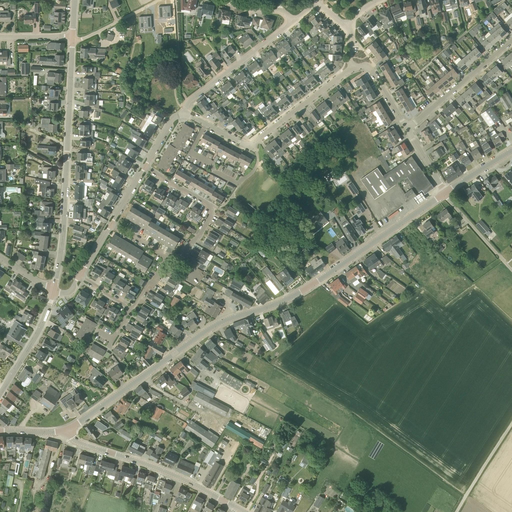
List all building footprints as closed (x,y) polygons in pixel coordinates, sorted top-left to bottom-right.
[(83,0),(84,1),(83,5),(88,5),(88,8),(93,9),(93,1),(91,1),(91,0),(83,0)] [(108,0),(113,8),(120,5),(117,0),(108,0)] [(191,9),(195,10),(197,0),(188,0),(188,4),(185,3),(185,4),(181,4),(181,3),(182,10),(185,10),(190,11),(191,9)] [(427,8),(426,3),(425,3),(424,0),(420,0),(418,0),(419,3),(417,4),(419,13),(425,12),(424,8),(427,8)] [(433,0),(432,1),(430,1),(432,9),(432,10),(433,13),(441,12),(440,7),(438,0),(433,0)] [(458,7),(457,3),(454,4),(453,0),(444,0),(443,0),(445,10),(458,7)] [(408,1),(403,2),(404,6),(406,13),(406,15),(406,16),(412,15),(413,14),(414,14),(414,13),(416,12),(415,4),(412,4),(411,2),(408,2),(408,1)] [(473,11),(478,9),(475,2),(470,4),(473,11)] [(198,9),(197,16),(201,17),(201,13),(203,13),(212,15),(213,12),(214,6),(208,5),(208,4),(206,4),(204,4),(203,4),(203,7),(202,10),(198,9)] [(395,19),(406,15),(406,13),(404,6),(400,7),(399,4),(390,7),(395,19)] [(502,12),(502,11),(500,9),(502,7),(500,5),(494,11),(498,16),(502,12)] [(54,11),(53,24),(53,25),(61,25),(61,24),(64,24),(64,19),(64,17),(65,17),(65,12),(64,12),(65,9),(65,8),(63,8),(63,9),(59,9),(58,9),(58,11),(54,11)] [(159,8),(159,20),(171,20),(171,8),(159,8)] [(226,19),(229,20),(231,12),(227,12),(227,11),(220,9),(217,23),(222,24),(223,19),(226,20),(226,19)] [(3,10),(0,10),(0,21),(1,21),(3,21),(10,21),(10,13),(9,13),(8,10),(3,10)] [(381,17),(380,17),(382,22),(385,29),(389,27),(386,22),(392,20),(388,10),(387,11),(381,13),(382,16),(381,17)] [(32,15),(24,15),(24,24),(32,23),(35,23),(35,14),(32,14),(32,15)] [(307,20),(310,24),(312,23),(314,26),(319,22),(323,19),(319,14),(314,18),(312,16),(307,20)] [(245,26),(249,27),(250,19),(246,18),(246,17),(239,15),(237,25),(245,26)] [(264,17),(261,26),(270,30),(270,29),(271,29),(272,29),(272,28),(272,27),(271,26),(274,20),(268,18),(269,17),(268,17),(267,16),(266,16),(266,17),(264,17)] [(376,25),(379,28),(382,26),(378,21),(375,23),(371,17),(366,21),(369,26),(371,28),(376,25)] [(139,20),(139,32),(151,32),(151,20),(139,20)] [(319,22),(314,26),(318,30),(319,29),(321,32),(327,28),(330,25),(326,20),(321,24),(319,22)] [(363,24),(357,29),(360,33),(363,37),(368,33),(370,36),(373,34),(374,33),(375,33),(374,32),(371,28),(369,26),(367,28),(364,24),(363,24)] [(337,31),(336,29),(333,26),(328,30),(327,28),(321,32),(325,36),(326,35),(328,37),(337,31)] [(476,26),(472,29),(469,32),(473,37),(477,34),(476,34),(479,31),(479,30),(476,26)] [(501,26),(496,30),(502,37),(507,33),(501,26)] [(295,31),(294,31),(302,42),(305,40),(304,38),(308,35),(305,31),(303,33),(300,29),(300,28),(299,29),(297,31),(296,30),(295,31)] [(256,35),(251,29),(245,30),(247,32),(246,32),(247,33),(239,39),(245,47),(253,41),(251,38),(255,34),(256,35)] [(496,30),(491,34),(497,41),(502,37),(496,30)] [(293,34),(290,36),(293,40),(291,42),(294,46),(296,44),(298,48),(303,44),(302,42),(294,31),(293,32),(292,33),(293,34)] [(110,34),(106,32),(104,38),(112,42),(114,35),(113,35),(114,33),(111,32),(110,34)] [(337,41),(339,42),(342,42),(342,36),(341,36),(338,32),(332,37),(331,41),(330,41),(330,44),(333,44),(337,45),(337,41)] [(491,34),(491,35),(486,39),(492,45),(497,41),(491,34)] [(486,39),(484,36),(479,40),(481,43),(487,50),(492,45),(486,39)] [(280,42),(288,53),(291,51),(289,49),(294,46),(291,42),(289,44),(288,43),(285,39),(282,42),(282,41),(280,42)] [(368,46),(372,51),(379,45),(375,41),(368,46)] [(278,45),(275,47),(279,51),(277,53),(280,57),(284,53),(285,55),(286,54),(288,53),(280,42),(279,43),(278,44),(278,45)] [(329,53),(336,53),(336,50),(342,50),(342,45),(337,45),(333,44),(330,44),(329,53)] [(222,52),(219,54),(221,58),(225,56),(228,59),(232,56),(233,55),(233,54),(235,52),(231,45),(228,48),(228,47),(228,48),(227,48),(222,52)] [(375,56),(382,50),(379,45),(372,51),(375,56)] [(476,48),(471,51),(477,58),(482,54),(476,47),(476,48)] [(81,58),(89,58),(96,58),(97,57),(99,57),(99,62),(103,62),(103,57),(105,57),(106,49),(81,48),(81,58)] [(444,52),(448,57),(452,53),(448,49),(444,52)] [(266,52),(266,53),(274,64),(275,62),(276,62),(275,60),(280,57),(277,53),(275,54),(271,50),(268,52),(266,52)] [(379,61),(381,59),(386,55),(382,50),(375,56),(379,61)] [(7,65),(10,65),(10,59),(7,59),(7,51),(2,51),(0,51),(0,61),(7,61),(7,65)] [(471,51),(466,56),(472,62),(477,58),(471,51)] [(209,62),(215,69),(221,64),(218,61),(221,58),(219,54),(217,52),(212,55),(211,54),(210,54),(207,57),(207,58),(209,62)] [(264,56),(261,58),(265,62),(262,64),(265,68),(270,64),(271,66),(274,64),(266,53),(265,54),(263,55),(264,56)] [(63,65),(63,55),(55,55),(55,58),(40,57),(39,63),(62,65),(63,65)] [(329,58),(326,60),(330,65),(333,63),(331,61),(333,60),(336,60),(341,61),(342,55),(334,55),(333,55),(333,58),(329,58)] [(472,62),(466,56),(461,60),(467,66),(472,62)] [(504,59),(501,61),(503,64),(507,68),(509,66),(511,69),(511,64),(506,57),(504,59)] [(326,65),(322,68),(327,75),(331,71),(328,67),(330,65),(326,60),(324,62),(326,65)] [(461,60),(456,64),(462,71),(467,66),(461,60)] [(257,71),(258,72),(261,69),(264,72),(267,70),(265,68),(262,64),(261,63),(259,64),(256,61),(255,61),(252,64),(257,71)] [(380,66),(383,72),(390,68),(387,62),(380,66)] [(203,64),(196,69),(203,78),(205,76),(207,77),(208,75),(208,74),(210,73),(208,70),(210,68),(206,63),(203,65),(203,64)] [(252,64),(247,67),(250,71),(248,73),(252,78),(254,76),(252,74),(257,71),(252,64)] [(315,68),(313,70),(317,76),(319,74),(322,78),(327,75),(322,68),(320,65),(315,69),(315,68)] [(449,72),(454,78),(458,74),(451,65),(449,66),(451,70),(449,72)] [(496,65),(491,69),(497,76),(499,75),(501,76),(505,73),(502,69),(501,70),(496,65)] [(82,72),(88,72),(88,75),(95,76),(95,67),(83,67),(82,72)] [(393,73),(390,68),(383,72),(386,77),(393,73)] [(444,71),(441,68),(439,70),(449,82),(454,78),(449,72),(446,69),(444,71)] [(491,69),(487,74),(492,80),(497,76),(491,69)] [(311,73),(306,76),(309,79),(314,86),(318,82),(314,77),(317,76),(313,70),(310,72),(311,73)] [(441,78),(439,80),(444,86),(449,82),(439,70),(437,71),(440,75),(439,76),(441,78)] [(242,71),(238,74),(245,83),(248,81),(249,82),(253,79),(252,78),(248,73),(245,75),(242,71)] [(47,78),(47,80),(54,80),(53,82),(54,82),(61,82),(62,76),(62,73),(48,73),(47,75),(47,78)] [(192,86),(193,87),(199,83),(191,73),(186,77),(188,79),(184,82),(189,88),(192,86)] [(386,77),(389,82),(396,78),(393,73),(386,77)] [(238,74),(234,77),(237,81),(235,83),(238,88),(240,90),(244,87),(243,86),(245,84),(245,83),(238,74)] [(492,80),(487,74),(482,78),(484,81),(482,83),(485,86),(490,83),(492,85),(495,83),(492,80)] [(84,78),(83,83),(84,83),(96,84),(97,79),(97,78),(95,78),(95,76),(88,75),(88,78),(84,78)] [(355,82),(358,87),(361,85),(367,81),(364,76),(358,80),(355,82)] [(435,93),(440,89),(435,83),(432,80),(430,77),(428,79),(430,82),(428,84),(430,87),(435,93)] [(396,78),(389,82),(393,87),(399,84),(399,83),(400,85),(405,83),(403,81),(402,78),(401,79),(398,81),(396,78)] [(300,81),(304,87),(306,85),(309,89),(314,86),(309,79),(304,82),(302,79),(300,81)] [(435,83),(440,89),(444,86),(439,80),(435,83)] [(236,90),(238,88),(235,83),(232,85),(229,81),(225,84),(230,91),(234,88),(236,90)] [(300,81),(297,83),(293,86),(300,96),(305,93),(301,88),(304,87),(300,81)] [(361,85),(364,90),(371,86),(367,81),(361,85)] [(348,82),(343,86),(348,93),(353,90),(348,82)] [(90,91),(96,92),(96,84),(83,83),(84,83),(84,88),(90,89),(90,91)] [(476,83),(471,87),(477,94),(482,89),(476,83)] [(230,91),(225,84),(220,88),(224,92),(223,93),(221,96),(226,99),(228,97),(232,94),(230,91)] [(395,92),(398,97),(405,93),(403,90),(406,88),(405,85),(395,92)] [(286,92),(290,97),(293,95),(296,100),(300,96),(293,86),(286,92)] [(364,90),(367,95),(374,92),(371,86),(364,90)] [(259,87),(252,92),(254,95),(262,90),(259,87)] [(423,88),(431,97),(435,93),(430,87),(427,90),(425,87),(423,88)] [(471,87),(466,91),(472,98),(477,94),(471,87)] [(49,100),(57,100),(57,97),(58,94),(60,94),(60,90),(50,89),(49,96),(44,96),(44,99),(49,100)] [(339,90),(335,94),(341,102),(344,99),(345,98),(347,101),(350,99),(346,93),(343,96),(342,95),(339,90)] [(482,100),(483,102),(491,96),(486,90),(483,92),(486,96),(482,100)] [(85,97),(85,99),(95,100),(97,100),(97,95),(96,95),(96,92),(90,91),(90,94),(85,94),(85,97)] [(467,102),(472,98),(466,91),(461,95),(467,102)] [(507,109),(511,106),(511,98),(508,91),(499,97),(507,109)] [(290,97),(286,92),(279,97),(280,97),(287,106),(291,103),(288,99),(290,97)] [(374,92),(367,95),(364,97),(368,105),(372,103),(370,101),(377,97),(374,92)] [(401,102),(408,98),(405,93),(398,97),(401,102)] [(334,103),(332,105),(336,110),(338,107),(336,105),(341,102),(335,94),(330,97),(334,103)] [(208,99),(204,95),(196,101),(198,103),(197,103),(201,108),(211,101),(209,98),(208,99)] [(462,106),(464,104),(468,108),(470,106),(467,102),(461,95),(456,99),(462,106)] [(493,96),(486,101),(490,107),(497,102),(493,96)] [(275,100),(273,102),(277,107),(279,106),(282,110),(287,106),(280,97),(275,100)] [(411,103),(408,98),(401,102),(405,107),(411,103)] [(85,105),(95,105),(95,107),(96,107),(95,110),(102,112),(103,109),(99,108),(100,100),(97,100),(95,100),(85,99),(85,105)] [(47,110),(57,111),(57,105),(57,103),(57,100),(49,100),(49,105),(47,105),(47,110)] [(333,112),(336,110),(332,105),(329,107),(325,101),(321,104),(327,112),(331,109),(333,112)] [(383,106),(379,101),(369,107),(372,111),(373,112),(383,106)] [(210,112),(215,109),(217,107),(213,102),(210,104),(211,105),(209,106),(207,104),(201,108),(205,113),(209,110),(210,112)] [(270,104),(266,107),(268,110),(273,117),(278,113),(274,109),(277,107),(273,102),(270,104)] [(414,108),(411,103),(405,107),(408,112),(414,108)] [(457,109),(452,103),(447,107),(452,113),(455,110),(457,113),(458,115),(462,111),(458,107),(457,109)] [(227,111),(225,108),(222,104),(217,107),(210,112),(212,114),(214,113),(218,117),(224,113),(227,111)] [(320,113),(318,115),(322,120),(324,118),(322,116),(327,112),(321,104),(316,108),(320,113)] [(263,118),(265,117),(266,116),(269,120),(273,117),(268,110),(266,107),(265,106),(261,109),(260,107),(257,109),(257,110),(263,118)] [(379,115),(386,111),(383,106),(373,112),(374,115),(371,117),(372,120),(376,117),(379,115)] [(357,111),(360,117),(364,114),(362,112),(366,110),(365,107),(357,111)] [(442,111),(447,117),(445,118),(446,120),(448,123),(452,119),(449,115),(452,113),(447,107),(442,111)] [(490,126),(499,120),(491,107),(481,114),(490,126)] [(224,113),(218,117),(222,122),(224,121),(225,123),(227,121),(232,118),(231,116),(232,112),(229,109),(227,111),(225,113),(224,113)] [(263,118),(257,110),(254,113),(256,115),(257,114),(259,116),(259,117),(262,121),(265,119),(263,118)] [(150,115),(146,121),(153,125),(154,126),(156,126),(154,125),(155,124),(156,123),(157,124),(158,124),(161,119),(162,118),(158,115),(155,114),(156,113),(152,111),(150,115)] [(312,113),(310,114),(314,120),(311,121),(315,126),(318,124),(322,121),(322,120),(318,115),(314,111),(312,113)] [(386,111),(379,115),(382,120),(389,117),(386,111)] [(232,118),(227,121),(229,124),(231,122),(235,127),(241,122),(239,119),(242,117),(240,115),(234,120),(232,118)] [(392,122),(389,117),(382,120),(384,124),(380,126),(382,128),(392,122)] [(42,118),(41,127),(48,128),(48,131),(56,132),(56,125),(56,124),(50,124),(50,119),(42,118)] [(427,128),(421,132),(424,137),(431,133),(435,130),(432,125),(431,124),(435,121),(433,119),(429,122),(425,125),(427,128)] [(79,130),(93,130),(92,130),(93,125),(94,125),(94,124),(90,122),(84,120),(84,124),(80,124),(79,130)] [(146,121),(143,127),(147,129),(144,132),(151,136),(155,130),(152,128),(153,125),(146,121)] [(241,122),(235,127),(239,132),(241,130),(241,129),(250,123),(249,121),(244,125),(241,122)] [(184,126),(182,129),(192,135),(193,136),(194,134),(193,133),(192,132),(194,129),(187,125),(184,123),(185,124),(184,125),(183,125),(184,126)] [(252,126),(250,123),(241,129),(241,130),(245,135),(246,134),(247,136),(256,130),(252,126)] [(311,131),(305,123),(299,127),(296,124),(292,128),(295,132),(297,135),(300,139),(311,131)] [(468,128),(466,126),(457,131),(459,134),(468,128)] [(386,134),(388,138),(397,133),(397,132),(398,132),(396,129),(395,129),(395,128),(391,131),(389,128),(384,131),(379,134),(380,137),(383,135),(383,136),(386,134)] [(133,132),(132,132),(135,133),(133,136),(137,139),(135,142),(136,143),(140,145),(140,146),(140,145),(143,147),(147,140),(142,138),(138,135),(140,133),(134,129),(133,132)] [(192,135),(182,129),(180,132),(179,131),(179,132),(180,132),(178,134),(187,140),(189,137),(190,137),(192,135)] [(289,129),(284,132),(293,143),(295,141),(297,143),(301,139),(300,139),(297,135),(295,132),(293,134),(289,129)] [(86,138),(93,138),(93,135),(93,130),(79,130),(80,130),(80,135),(86,135),(86,138)] [(431,133),(424,137),(427,142),(439,135),(436,130),(435,130),(431,133)] [(284,141),(282,143),(286,148),(288,146),(293,143),(284,132),(280,135),(284,141)] [(505,137),(502,132),(498,135),(497,133),(490,137),(496,147),(503,143),(501,140),(505,137)] [(388,138),(393,146),(398,143),(396,140),(400,138),(400,137),(401,136),(399,133),(398,134),(397,133),(388,138)] [(177,137),(175,140),(185,146),(186,144),(188,145),(190,142),(187,140),(178,134),(178,135),(177,136),(177,137)] [(204,134),(199,144),(201,145),(203,142),(206,143),(210,137),(204,134)] [(215,139),(210,137),(206,143),(210,145),(208,148),(210,149),(215,139)] [(93,142),(93,138),(86,138),(86,140),(81,140),(81,146),(91,146),(91,141),(93,142)] [(489,138),(486,140),(480,143),(482,146),(486,153),(492,149),(489,145),(492,143),(489,138)] [(216,150),(220,143),(220,142),(215,139),(210,149),(212,150),(215,151),(216,150)] [(279,153),(286,148),(282,143),(279,145),(275,139),(271,143),(279,153)] [(184,148),(185,146),(175,140),(173,143),(172,143),(173,144),(172,145),(180,150),(181,151),(183,147),(184,148)] [(471,152),(475,160),(482,156),(478,151),(481,149),(476,140),(472,142),(475,146),(471,148),(473,151),(471,152)] [(444,150),(444,148),(445,147),(441,141),(437,144),(433,147),(435,151),(432,153),(436,159),(445,153),(444,150)] [(401,151),(407,147),(404,142),(394,148),(396,151),(399,149),(401,151)] [(131,150),(128,155),(135,159),(138,152),(135,150),(137,147),(130,143),(127,148),(131,150)] [(225,146),(220,143),(216,150),(219,152),(217,155),(220,156),(225,146)] [(271,143),(266,146),(266,147),(270,152),(268,154),(272,159),(274,157),(279,153),(271,143)] [(169,146),(167,150),(177,156),(178,153),(177,153),(179,150),(179,149),(172,145),(170,144),(169,146)] [(42,151),(42,154),(48,154),(55,155),(56,147),(48,146),(42,146),(42,150),(42,151)] [(225,146),(220,156),(222,157),(225,158),(227,156),(230,149),(225,146)] [(399,156),(400,159),(410,153),(407,147),(401,151),(402,154),(399,156)] [(384,151),(381,153),(382,155),(383,155),(386,160),(391,157),(389,153),(391,152),(388,148),(384,151)] [(230,149),(227,156),(230,157),(228,161),(230,162),(236,152),(230,149)] [(163,155),(173,161),(175,157),(176,158),(177,156),(167,150),(165,153),(164,153),(165,154),(164,155),(163,155)] [(91,157),(91,153),(86,153),(78,152),(78,159),(81,160),(81,162),(89,162),(90,156),(91,157)] [(237,161),(238,160),(241,155),(236,152),(230,162),(232,163),(234,159),(237,161)] [(355,161),(352,163),(355,167),(363,162),(356,152),(351,155),(355,161)] [(454,160),(459,158),(456,152),(451,155),(454,160)] [(459,157),(461,160),(465,166),(472,162),(468,156),(466,153),(459,157)] [(122,157),(121,159),(124,161),(122,164),(129,168),(130,167),(131,165),(132,163),(127,160),(129,158),(122,154),(121,156),(122,157)] [(241,166),(247,156),(241,154),(241,155),(238,160),(241,162),(239,165),(241,166)] [(173,161),(163,155),(164,155),(163,157),(162,157),(163,157),(161,161),(171,167),(172,167),(172,168),(174,165),(171,164),(173,161)] [(386,170),(390,168),(389,166),(385,160),(386,160),(383,155),(382,155),(377,158),(379,162),(381,161),(386,170)] [(247,156),(241,166),(244,168),(245,164),(249,166),(252,159),(247,156)] [(368,174),(361,179),(371,193),(375,199),(381,194),(404,179),(404,180),(406,183),(408,182),(411,185),(413,184),(419,192),(422,190),(425,194),(434,188),(431,183),(426,175),(412,156),(398,165),(388,173),(384,176),(382,174),(378,167),(372,171),(368,174)] [(118,161),(116,165),(118,165),(116,168),(126,173),(127,171),(129,169),(129,168),(122,164),(118,161)] [(170,168),(171,167),(161,161),(159,164),(158,164),(157,166),(166,171),(168,168),(169,169),(170,168)] [(88,169),(84,169),(84,165),(93,165),(93,162),(89,162),(81,162),(81,165),(77,165),(76,172),(88,173),(88,169)] [(463,173),(458,167),(455,162),(448,168),(450,172),(444,176),(449,183),(463,173)] [(182,167),(180,166),(174,176),(179,179),(183,172),(180,171),(182,167)] [(43,178),(54,178),(55,171),(51,171),(51,167),(43,167),(43,178)] [(116,178),(115,181),(122,185),(125,179),(118,175),(120,173),(114,169),(111,173),(114,175),(113,177),(116,178)] [(186,174),(183,172),(179,179),(184,182),(190,172),(188,171),(186,174)] [(76,172),(76,179),(79,179),(79,182),(92,182),(93,183),(93,180),(87,179),(88,173),(76,172)] [(190,172),(184,182),(186,183),(189,185),(190,184),(193,178),(190,177),(192,174),(192,173),(190,172)] [(328,174),(324,176),(328,182),(332,179),(328,174)] [(195,187),(201,177),(199,176),(197,179),(194,178),(193,179),(193,178),(190,184),(195,187)] [(484,181),(490,190),(491,190),(497,186),(496,184),(499,182),(498,180),(495,176),(491,178),(490,177),(489,178),(488,178),(484,181)] [(201,177),(195,187),(200,190),(204,183),(201,182),(203,179),(201,177)] [(35,179),(35,184),(39,184),(39,191),(42,192),(41,196),(41,197),(45,197),(45,196),(53,197),(53,195),(53,189),(49,189),(46,188),(46,184),(46,181),(45,181),(39,180),(35,179)] [(145,191),(151,194),(155,188),(152,186),(154,183),(147,179),(142,188),(143,188),(144,186),(147,188),(145,191)] [(122,185),(115,181),(113,184),(110,182),(109,184),(112,186),(119,190),(122,185)] [(204,183),(200,190),(206,193),(211,183),(209,182),(209,183),(206,181),(204,183)] [(75,192),(86,192),(87,190),(87,185),(92,186),(92,185),(92,182),(79,182),(79,184),(79,185),(76,185),(75,192)] [(359,191),(353,182),(348,186),(353,195),(359,191)] [(211,183),(206,193),(211,196),(210,197),(215,190),(216,187),(213,185),(213,184),(211,183)] [(412,189),(405,194),(409,200),(416,195),(416,194),(419,192),(413,184),(411,185),(410,186),(412,189)] [(476,202),(483,197),(474,184),(465,190),(470,197),(472,196),(476,202)] [(113,189),(108,187),(107,189),(108,190),(107,192),(110,194),(108,197),(115,201),(118,195),(111,191),(113,189)] [(158,188),(154,195),(159,197),(157,200),(160,202),(158,205),(160,207),(166,195),(163,193),(165,191),(162,189),(162,190),(158,188)] [(215,190),(210,197),(215,200),(221,191),(222,189),(220,188),(217,193),(214,191),(215,190)] [(221,203),(226,195),(222,193),(223,192),(221,191),(215,200),(221,203)] [(75,199),(81,199),(81,202),(88,202),(93,202),(94,202),(95,199),(86,199),(83,199),(83,195),(86,196),(86,192),(75,192),(75,199)] [(500,199),(495,193),(491,196),(496,202),(499,200),(500,199)] [(165,203),(172,206),(174,208),(177,203),(175,201),(177,198),(170,194),(165,203)] [(102,200),(101,203),(106,206),(107,203),(112,206),(112,205),(113,204),(114,202),(115,201),(108,197),(106,200),(103,198),(102,200)] [(499,200),(496,202),(501,210),(505,207),(500,199),(499,200)] [(178,201),(177,203),(174,208),(172,211),(177,214),(179,211),(182,208),(185,210),(189,203),(183,200),(181,203),(178,201)] [(335,209),(330,201),(323,206),(329,213),(335,209)] [(34,210),(34,216),(37,217),(44,218),(44,214),(51,214),(52,206),(52,202),(42,202),(41,206),(44,206),(44,211),(41,211),(34,210)] [(360,209),(362,212),(366,210),(361,202),(356,206),(359,210),(360,209)] [(107,206),(106,206),(101,203),(99,205),(101,206),(99,208),(102,210),(100,213),(107,217),(110,212),(106,209),(107,206)] [(133,207),(134,206),(133,205),(126,218),(128,219),(129,218),(131,219),(137,209),(133,207)] [(194,206),(190,213),(193,215),(191,219),(198,223),(202,217),(198,215),(201,211),(194,206)] [(230,206),(227,212),(234,216),(232,218),(235,220),(238,216),(235,214),(237,210),(230,206)] [(136,223),(143,211),(141,210),(141,211),(137,209),(131,219),(134,221),(133,222),(136,223)] [(441,213),(437,216),(441,221),(444,218),(445,219),(448,217),(450,220),(453,218),(450,215),(451,215),(446,209),(440,213),(441,213)] [(141,225),(147,215),(144,213),(144,212),(143,211),(136,223),(138,225),(139,224),(141,225)] [(150,217),(147,215),(141,225),(144,227),(143,228),(146,229),(151,221),(150,221),(151,219),(153,217),(151,216),(150,217)] [(320,226),(326,222),(321,216),(316,220),(320,226)] [(42,230),(50,230),(51,223),(44,223),(44,218),(37,217),(37,222),(36,221),(36,225),(42,226),(42,230)] [(233,223),(226,219),(224,222),(218,218),(216,221),(230,229),(233,223)] [(363,223),(359,219),(356,221),(354,218),(350,220),(360,235),(362,234),(366,231),(361,224),(363,223)] [(146,229),(144,232),(147,233),(147,232),(150,234),(156,224),(152,222),(153,220),(151,219),(150,221),(151,221),(146,229)] [(423,231),(427,238),(434,233),(433,231),(436,229),(429,220),(423,225),(427,230),(424,232),(423,231)] [(481,220),(476,225),(485,234),(489,230),(481,220)] [(230,229),(216,221),(215,223),(221,227),(220,230),(227,234),(227,233),(230,229)] [(156,224),(150,234),(152,235),(152,236),(154,238),(162,225),(160,224),(159,226),(156,224)] [(357,239),(354,233),(355,232),(350,224),(343,228),(348,235),(348,236),(352,242),(357,239)] [(73,238),(86,243),(88,235),(82,233),(84,228),(80,226),(75,225),(73,231),(75,231),(73,238)] [(162,225),(154,238),(156,239),(157,238),(160,240),(165,230),(162,228),(163,226),(162,225)] [(165,230),(160,240),(162,241),(162,242),(164,243),(171,231),(170,230),(169,232),(165,230)] [(167,244),(169,245),(175,236),(172,233),(173,232),(171,231),(164,243),(166,245),(167,244)] [(40,239),(39,242),(47,243),(48,236),(41,235),(41,232),(34,232),(33,238),(36,238),(40,239)] [(210,232),(207,238),(214,242),(217,238),(220,240),(222,236),(219,234),(217,233),(216,235),(211,232),(210,232)] [(109,246),(113,248),(119,238),(116,236),(117,235),(114,234),(107,246),(109,247),(109,246)] [(401,242),(396,235),(389,240),(396,250),(400,256),(403,254),(396,245),(401,242)] [(175,236),(169,245),(172,247),(171,248),(174,249),(181,237),(179,236),(179,237),(175,236)] [(116,252),(124,239),(122,238),(121,239),(119,238),(113,248),(116,250),(115,251),(116,252)] [(214,242),(207,238),(204,243),(211,247),(209,250),(212,252),(215,247),(212,245),(214,242)] [(126,241),(124,239),(116,252),(118,253),(119,252),(122,253),(128,243),(126,242),(126,241)] [(389,251),(391,249),(398,258),(400,256),(396,250),(389,240),(382,246),(387,252),(388,251),(389,251)] [(344,241),(336,246),(337,247),(341,253),(343,255),(350,250),(344,241)] [(35,245),(34,249),(46,250),(47,243),(39,242),(39,246),(35,245)] [(128,243),(122,253),(126,256),(125,257),(126,258),(134,245),(132,244),(131,245),(128,243)] [(325,247),(330,253),(336,249),(332,243),(325,247)] [(134,245),(126,258),(128,259),(129,257),(133,259),(138,250),(136,248),(136,247),(134,245)] [(192,251),(206,259),(209,254),(202,249),(200,252),(194,248),(192,251)] [(141,251),(138,250),(133,259),(136,261),(135,263),(137,264),(135,267),(142,254),(144,251),(141,250),(141,251)] [(38,252),(33,251),(32,254),(33,254),(33,257),(36,258),(36,261),(44,263),(45,256),(38,255),(38,252)] [(199,267),(203,269),(205,266),(203,265),(206,259),(192,251),(191,254),(197,257),(196,260),(200,263),(199,264),(200,264),(199,267)] [(375,253),(369,257),(376,266),(381,263),(375,253)] [(141,268),(147,258),(144,257),(145,256),(142,254),(135,267),(137,268),(138,266),(141,268)] [(386,255),(382,258),(386,264),(392,260),(386,255)] [(376,266),(369,257),(364,261),(371,270),(376,266)] [(147,258),(141,268),(144,270),(143,271),(145,272),(152,260),(150,259),(149,260),(147,258)] [(312,265),(306,269),(311,276),(326,265),(321,259),(317,262),(314,258),(310,262),(312,265)] [(36,261),(35,265),(31,264),(31,267),(35,268),(42,270),(44,263),(36,261)] [(99,269),(95,267),(91,273),(98,277),(99,274),(102,276),(105,272),(106,269),(101,265),(99,269)] [(106,269),(105,272),(107,274),(104,280),(110,283),(115,275),(111,272),(113,269),(108,266),(106,269)] [(354,267),(351,270),(355,276),(357,279),(360,278),(366,274),(367,274),(366,275),(367,276),(368,275),(363,267),(360,269),(361,270),(360,271),(359,269),(356,266),(354,267)] [(283,287),(267,267),(262,270),(270,280),(265,283),(275,295),(279,291),(279,290),(283,287)] [(281,272),(276,276),(280,281),(283,279),(287,284),(288,285),(294,279),(291,276),(292,275),(290,273),(289,274),(289,273),(285,269),(285,270),(285,269),(286,271),(282,274),(281,273),(282,272),(281,273),(281,272)] [(386,274),(382,271),(379,269),(376,271),(380,277),(382,279),(386,274)] [(351,270),(345,274),(352,283),(357,279),(355,276),(351,270)] [(126,284),(125,283),(128,280),(124,278),(118,275),(116,278),(116,279),(114,283),(117,285),(115,286),(122,290),(125,285),(128,286),(128,285),(126,284)] [(179,285),(181,281),(175,277),(173,280),(170,278),(167,283),(174,288),(176,289),(177,289),(179,286),(179,285)] [(234,277),(230,286),(239,291),(244,283),(234,277)] [(339,278),(334,281),(341,291),(346,287),(342,281),(341,282),(339,278)] [(6,287),(5,289),(6,290),(10,293),(12,290),(14,291),(15,291),(18,293),(17,293),(16,296),(24,301),(25,298),(28,294),(24,291),(26,288),(20,284),(18,283),(19,282),(15,279),(12,284),(9,281),(5,287),(6,287)] [(333,291),(330,294),(337,300),(338,299),(341,296),(338,293),(341,291),(334,281),(333,282),(332,282),(330,284),(333,288),(332,289),(333,291)] [(164,288),(163,289),(166,290),(165,293),(166,294),(168,295),(172,297),(174,293),(172,292),(174,288),(167,283),(164,288)] [(131,288),(127,293),(126,295),(133,299),(137,292),(134,290),(136,287),(132,285),(131,287),(128,285),(128,286),(131,288)] [(207,291),(202,301),(204,302),(204,303),(212,307),(211,308),(208,307),(206,310),(205,311),(207,312),(216,317),(218,314),(222,307),(222,306),(211,300),(214,294),(215,292),(215,291),(209,288),(207,287),(206,290),(207,291)] [(259,293),(256,296),(261,302),(263,303),(263,304),(270,298),(266,294),(267,293),(265,291),(262,287),(261,288),(260,289),(259,291),(259,293)] [(224,294),(230,297),(249,308),(252,303),(253,302),(228,288),(224,294)] [(366,299),(367,298),(369,294),(360,288),(357,292),(366,299)] [(86,306),(90,300),(87,298),(89,294),(82,290),(78,297),(82,299),(80,302),(86,306)] [(149,291),(147,294),(161,302),(165,297),(157,292),(155,295),(149,291)] [(164,304),(161,302),(147,294),(146,296),(152,300),(151,303),(161,309),(164,304)] [(361,304),(365,299),(357,294),(354,299),(361,304)] [(180,299),(175,296),(170,305),(175,308),(180,299)] [(101,316),(102,314),(105,309),(103,307),(104,305),(105,303),(99,299),(98,302),(94,300),(91,305),(95,307),(95,306),(99,309),(96,314),(101,316)] [(60,313),(64,318),(59,321),(61,325),(59,326),(62,328),(67,325),(65,322),(69,319),(67,316),(72,313),(66,305),(61,309),(59,310),(58,310),(60,313)] [(119,310),(112,306),(111,308),(109,307),(105,313),(107,314),(108,314),(109,313),(112,315),(110,318),(116,322),(121,314),(117,312),(119,310)] [(140,311),(147,316),(149,312),(152,314),(155,309),(152,307),(150,310),(143,306),(140,311)] [(284,315),(282,315),(286,322),(287,325),(293,323),(294,326),(299,324),(294,316),(292,317),(288,310),(283,312),(284,315)] [(16,315),(14,318),(19,321),(23,324),(25,321),(31,324),(34,317),(32,315),(30,314),(24,311),(23,314),(27,316),(25,319),(21,317),(16,315)] [(137,316),(137,317),(138,318),(144,321),(143,323),(142,324),(139,322),(137,324),(144,328),(145,325),(148,321),(145,319),(147,316),(140,311),(137,316)] [(185,321),(182,323),(185,327),(188,325),(191,329),(192,329),(193,330),(196,328),(195,327),(197,325),(194,320),(197,317),(193,311),(187,316),(189,319),(186,321),(185,321)] [(264,319),(267,326),(273,324),(274,327),(279,325),(276,318),(277,318),(273,319),(272,316),(264,319)] [(86,318),(83,324),(91,329),(92,330),(93,330),(94,327),(93,327),(93,326),(95,323),(96,324),(86,318)] [(244,319),(247,330),(249,336),(253,334),(250,326),(253,326),(251,318),(244,319)] [(244,331),(247,330),(244,319),(244,320),(233,323),(236,329),(242,327),(244,331)] [(172,324),(168,331),(170,333),(178,337),(179,337),(180,337),(181,335),(181,334),(180,333),(182,330),(178,328),(180,325),(175,323),(173,322),(171,320),(169,323),(172,324)] [(10,336),(19,341),(26,329),(23,328),(24,326),(16,321),(11,328),(14,330),(10,336)] [(135,327),(128,323),(127,326),(140,334),(144,328),(136,324),(135,327)] [(83,324),(79,330),(88,335),(89,336),(90,333),(89,333),(91,329),(83,324)] [(157,328),(155,333),(157,334),(154,340),(160,344),(166,335),(161,331),(161,330),(162,331),(164,327),(160,324),(157,328)] [(127,326),(125,328),(132,332),(130,335),(137,339),(140,334),(127,326)] [(58,333),(51,329),(50,330),(49,331),(48,332),(48,333),(47,335),(56,339),(59,334),(61,335),(64,330),(58,327),(57,329),(59,331),(58,333)] [(236,340),(230,328),(224,331),(228,338),(231,337),(233,341),(236,340)] [(85,342),(87,339),(86,339),(88,335),(79,330),(77,333),(78,334),(77,337),(85,342)] [(261,336),(262,337),(263,338),(270,349),(271,351),(275,348),(264,332),(261,336)] [(119,343),(126,347),(129,344),(132,345),(134,341),(131,339),(129,342),(122,338),(119,343)] [(45,339),(42,344),(52,350),(55,345),(58,347),(59,345),(61,347),(62,345),(50,339),(49,341),(45,339)] [(205,344),(211,350),(212,349),(218,356),(218,355),(221,358),(224,355),(215,346),(216,344),(212,340),(211,339),(205,344)] [(149,367),(154,364),(149,359),(154,350),(157,352),(162,355),(165,350),(150,342),(142,360),(149,367)] [(0,356),(4,359),(7,355),(8,356),(11,350),(4,345),(1,343),(0,344),(0,356)] [(117,354),(124,358),(127,353),(124,351),(126,347),(119,343),(116,348),(119,350),(117,354)] [(90,348),(87,354),(90,355),(93,357),(99,348),(99,347),(97,346),(96,347),(93,345),(93,344),(90,348)] [(213,365),(216,361),(206,353),(207,352),(201,347),(196,353),(202,359),(203,357),(213,365)] [(97,358),(100,360),(105,351),(103,349),(102,350),(99,348),(93,357),(96,359),(97,358)] [(39,350),(35,356),(47,362),(52,353),(47,351),(46,353),(39,350)] [(202,359),(196,353),(191,359),(198,364),(197,366),(201,369),(203,367),(206,369),(209,365),(201,360),(202,359)] [(181,361),(176,365),(180,371),(183,369),(186,373),(189,371),(186,367),(181,361)] [(91,365),(89,368),(91,370),(94,373),(90,378),(89,379),(93,382),(94,381),(96,383),(95,383),(98,386),(99,385),(102,387),(106,382),(103,380),(104,379),(101,376),(100,378),(97,375),(100,372),(96,369),(94,367),(91,365)] [(112,370),(109,372),(110,373),(115,381),(120,378),(118,377),(123,373),(121,369),(118,365),(112,370)] [(178,373),(180,371),(176,365),(170,369),(175,375),(172,376),(174,378),(176,381),(181,377),(178,373)] [(197,376),(199,373),(192,367),(190,370),(197,376)] [(21,372),(18,377),(20,379),(23,381),(24,382),(28,385),(31,379),(30,378),(33,374),(29,372),(25,369),(24,368),(23,370),(21,372)] [(228,385),(238,390),(243,382),(224,371),(222,374),(219,379),(228,385)] [(36,384),(42,376),(38,373),(36,372),(31,380),(36,384)] [(160,378),(158,379),(160,382),(159,383),(163,388),(163,387),(166,385),(165,384),(169,382),(171,385),(172,385),(176,382),(176,381),(174,378),(172,380),(169,375),(168,376),(166,373),(165,374),(166,375),(164,376),(163,375),(160,378)] [(212,399),(216,393),(193,381),(190,388),(198,392),(212,399)] [(11,387),(11,388),(11,389),(12,389),(13,390),(11,393),(16,396),(21,390),(14,384),(15,383),(11,387)] [(141,385),(135,390),(139,395),(140,395),(141,397),(142,397),(144,396),(147,400),(150,397),(141,385)] [(39,401),(50,409),(51,409),(57,400),(53,396),(56,391),(53,390),(51,388),(49,386),(48,388),(46,391),(42,396),(41,397),(41,398),(39,401)] [(184,397),(190,393),(187,387),(180,392),(184,397)] [(36,401),(39,396),(41,393),(36,389),(34,392),(33,393),(33,394),(31,397),(36,401)] [(70,393),(60,400),(63,404),(66,402),(71,409),(75,406),(75,407),(76,407),(77,407),(77,406),(78,406),(78,405),(78,404),(83,400),(75,389),(70,393)] [(162,395),(154,391),(151,389),(149,392),(160,398),(162,395)] [(7,394),(6,395),(7,396),(6,396),(6,397),(7,397),(7,396),(9,397),(7,399),(7,400),(11,403),(15,399),(17,397),(16,396),(11,393),(10,391),(8,393),(7,394)] [(233,409),(212,399),(198,392),(194,399),(225,416),(229,417),(233,409)] [(2,402),(1,403),(2,403),(2,404),(2,403),(4,405),(2,407),(6,410),(6,411),(10,406),(12,404),(11,403),(7,400),(5,398),(2,402)] [(122,398),(122,399),(120,402),(119,401),(114,409),(123,414),(130,403),(122,398)] [(6,410),(2,407),(0,406),(0,405),(0,423),(4,427),(9,421),(2,415),(6,410)] [(158,419),(163,410),(156,406),(151,416),(158,419)] [(118,420),(111,411),(105,415),(108,420),(111,418),(114,423),(118,420)] [(218,438),(193,421),(198,415),(196,414),(191,420),(185,428),(212,447),(218,438)] [(113,426),(115,428),(118,429),(124,424),(121,420),(113,426)] [(98,421),(95,425),(103,430),(107,429),(107,427),(98,421)] [(265,442),(229,422),(226,427),(261,448),(265,442)] [(90,424),(85,427),(90,435),(91,434),(95,439),(99,436),(95,431),(96,430),(93,426),(92,427),(90,424)] [(133,436),(123,429),(121,432),(121,433),(120,433),(130,439),(133,436)] [(15,440),(13,440),(13,436),(6,437),(7,450),(11,450),(11,449),(16,448),(16,446),(15,446),(15,440)] [(19,446),(19,449),(19,453),(24,453),(24,451),(25,441),(24,441),(22,441),(22,437),(15,437),(15,440),(15,446),(16,446),(19,446)] [(33,447),(34,442),(31,442),(31,438),(25,438),(24,441),(25,441),(24,451),(28,451),(28,450),(33,450),(33,447)] [(40,449),(38,455),(36,461),(35,461),(32,476),(43,479),(50,450),(56,451),(58,443),(46,440),(44,450),(40,449)] [(132,443),(128,449),(142,456),(145,449),(139,446),(140,444),(134,441),(133,443),(132,443)] [(149,448),(146,453),(150,456),(149,457),(156,461),(160,455),(159,455),(163,448),(158,446),(155,452),(149,448)] [(64,450),(62,457),(70,459),(71,460),(72,456),(71,456),(72,452),(69,451),(64,450)] [(211,451),(205,461),(211,465),(217,454),(214,453),(214,452),(211,451)] [(165,456),(163,460),(174,465),(176,461),(178,457),(168,453),(166,456),(165,456)] [(80,454),(76,467),(80,468),(81,463),(84,464),(87,456),(80,454)] [(87,456),(84,464),(88,464),(86,469),(90,470),(89,472),(94,473),(94,470),(95,467),(91,465),(93,458),(87,456)] [(304,457),(300,465),(305,468),(310,461),(304,457)] [(101,460),(99,466),(96,465),(95,467),(94,470),(102,473),(103,469),(105,470),(107,462),(101,460)] [(179,462),(176,470),(191,476),(193,472),(197,473),(199,467),(195,465),(188,463),(188,464),(180,461),(179,462)] [(216,461),(203,484),(211,488),(223,465),(216,461)] [(110,475),(115,476),(116,471),(112,470),(114,464),(107,462),(105,470),(108,470),(107,474),(110,475)] [(116,471),(114,480),(118,481),(118,479),(122,480),(123,475),(126,475),(126,476),(128,468),(122,466),(120,472),(116,471)] [(126,475),(124,481),(127,482),(128,480),(131,481),(131,483),(133,483),(134,478),(132,477),(134,470),(128,468),(126,476),(126,475)] [(231,480),(233,476),(230,474),(230,473),(227,471),(224,476),(231,480)] [(134,478),(133,483),(134,484),(137,484),(141,486),(143,482),(144,478),(145,473),(138,472),(137,476),(136,479),(134,478)] [(152,485),(155,478),(148,475),(144,487),(147,488),(147,489),(150,490),(152,485)] [(29,489),(31,490),(33,481),(26,479),(23,495),(28,495),(29,489)] [(169,493),(172,485),(160,480),(160,479),(156,487),(169,493)] [(232,480),(224,495),(232,499),(240,484),(232,480)] [(267,483),(262,492),(265,494),(270,485),(267,483)] [(288,511),(291,511),(295,506),(293,506),(296,501),(293,499),(291,502),(289,500),(288,502),(284,500),(291,489),(286,486),(281,495),(283,496),(281,500),(283,501),(277,511),(282,511),(284,510),(284,509),(288,511)] [(178,500),(177,502),(181,504),(184,498),(183,497),(186,490),(180,487),(177,495),(175,499),(178,500)] [(242,493),(239,498),(246,501),(249,496),(252,497),(254,493),(251,491),(249,495),(245,493),(246,490),(243,488),(240,492),(242,493)] [(313,505),(318,508),(324,498),(319,495),(313,505)] [(199,511),(202,507),(200,505),(204,499),(197,496),(194,503),(197,504),(194,509),(199,511)] [(262,497),(254,511),(260,511),(263,507),(267,499),(263,497),(262,497)] [(273,505),(271,504),(272,502),(268,500),(267,501),(261,511),(269,511),(271,510),(273,505)] [(208,502),(202,511),(210,511),(214,505),(208,502)]
